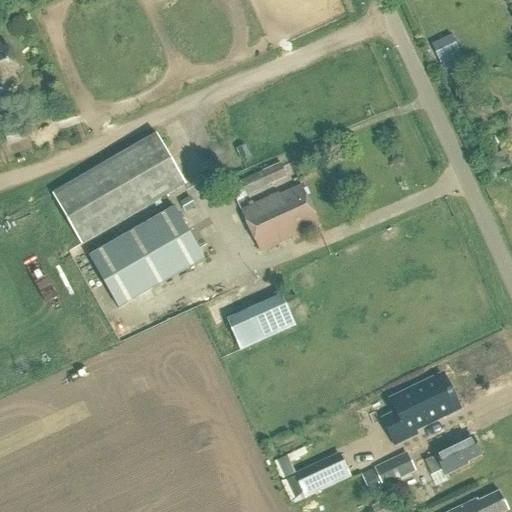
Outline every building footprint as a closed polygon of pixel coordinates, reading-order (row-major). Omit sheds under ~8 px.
[(444,41),(433,47),(439,60),(450,54),(444,41)] [(1,45),(0,45),(0,85),(16,78),(13,72),(19,69),(9,47),(3,50),(1,45)] [(51,198),(81,251),(187,191),(157,138),(51,198)] [(288,177),(281,163),(240,181),(246,196),(288,177)] [(242,211),(261,252),(319,225),(301,187),(279,197),(278,194),(242,211)] [(175,208),(89,258),(118,309),(204,260),(175,208)] [(182,299),(202,292),(199,282),(179,289),(182,299)] [(206,294),(186,299),(188,307),(209,302),(206,294)] [(296,326),(283,297),(228,321),(240,350),(296,326)] [(383,421),(395,446),(416,435),(414,431),(458,409),(442,376),(391,401),(397,414),(383,421)] [(426,462),(433,476),(442,471),(444,476),(466,465),(465,463),(481,456),(473,438),(453,447),(452,443),(433,451),(436,458),(426,462)] [(382,487),(414,472),(406,455),(361,476),(366,487),(380,481),(382,487)] [(295,476),(306,498),(349,478),(339,456),(295,476)] [(507,511),(509,511),(500,493),(478,503),(477,500),(452,511),(507,511)]
